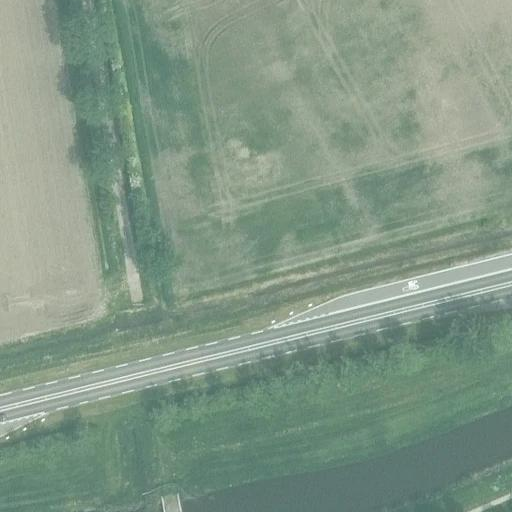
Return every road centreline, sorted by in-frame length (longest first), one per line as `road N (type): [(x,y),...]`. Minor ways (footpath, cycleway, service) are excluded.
road 1 (primary): [(0,407),(511,281)]
road 2 (unclassified): [(133,292),(82,0)]
